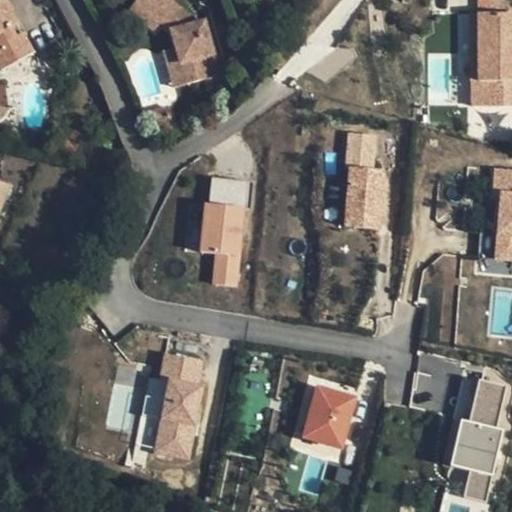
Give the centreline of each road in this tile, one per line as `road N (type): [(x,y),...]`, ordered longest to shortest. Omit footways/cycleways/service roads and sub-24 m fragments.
road 1 (residential): [(154,175),(120,273),(146,312),(406,360)]
road 2 (residential): [(71,0),(119,85),(154,175)]
road 3 (residential): [(154,175),(250,116),(285,80)]
